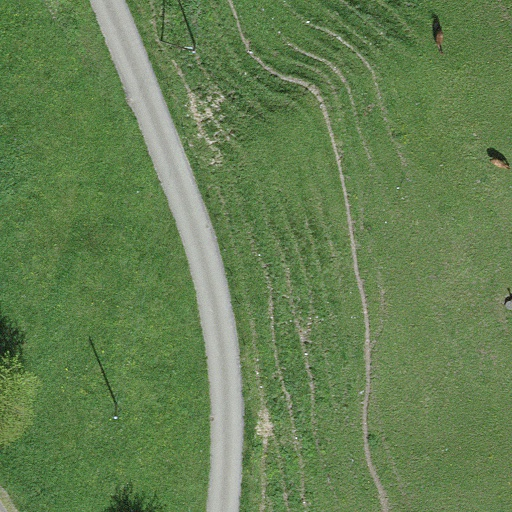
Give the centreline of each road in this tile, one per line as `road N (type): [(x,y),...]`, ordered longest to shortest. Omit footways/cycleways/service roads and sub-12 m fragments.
road 1 (motorway): [(0,100),(225,511)]
road 2 (motorway): [(511,205),(399,0)]
